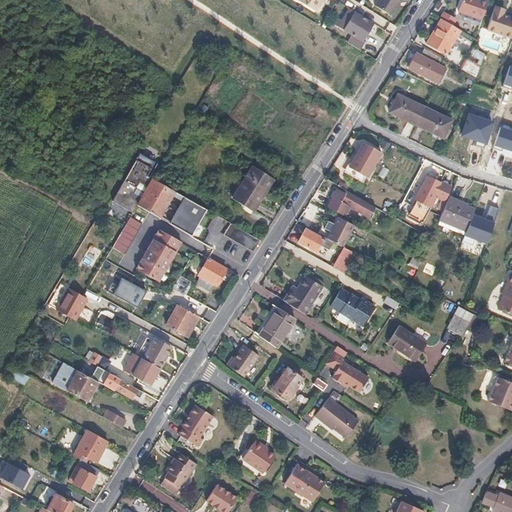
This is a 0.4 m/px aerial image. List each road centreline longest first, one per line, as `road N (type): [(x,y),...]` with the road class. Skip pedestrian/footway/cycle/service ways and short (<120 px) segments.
road 1 (residential): [(455,508),(405,484),(344,469),(194,362)]
road 2 (residential): [(194,362),(351,115)]
road 3 (residential): [(98,511),(194,362)]
road 4 (residential): [(351,115),(460,171),(511,186)]
road 5 (residential): [(351,115),(424,0)]
